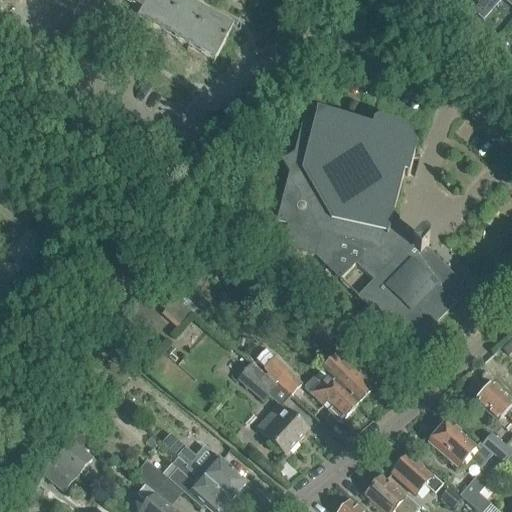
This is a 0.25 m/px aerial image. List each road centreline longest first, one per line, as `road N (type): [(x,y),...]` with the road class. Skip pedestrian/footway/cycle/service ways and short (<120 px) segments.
road 1 (residential): [(511,149),(451,92),(298,58),(267,58),(228,79),(173,135),(156,139),(14,16)]
road 2 (residential): [(288,511),(511,329)]
